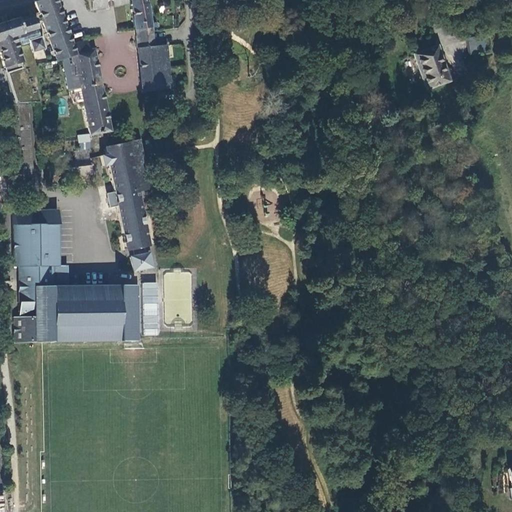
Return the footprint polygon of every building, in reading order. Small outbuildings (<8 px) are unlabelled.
[(61,16),(55,0),(40,0),(34,2),(42,23),(61,16)] [(87,0),(90,10),(125,3),(123,0),(87,0)] [(150,27),(145,0),(129,0),(134,30),(150,27)] [(32,19),(30,19),(29,16),(17,20),(16,19),(0,23),(0,58),(3,68),(18,63),(20,68),(5,73),(14,104),(36,102),(33,64),(29,53),(42,49),(38,37),(40,37),(37,28),(35,29),(32,19)] [(61,16),(42,23),(55,61),(61,59),(64,76),(76,74),(79,88),(88,136),(109,132),(93,49),(87,51),(84,41),(71,44),(61,16)] [(134,30),(137,54),(153,53),(153,50),(150,27),(134,30)] [(484,35),(465,39),(468,55),(487,51),(484,35)] [(434,47),(439,62),(442,61),(436,46),(434,47)] [(434,47),(412,55),(419,76),(424,74),(429,88),(449,81),(442,61),(439,62),(434,47)] [(153,50),(153,53),(158,95),(168,94),(163,49),(153,50)] [(141,97),(158,95),(153,53),(137,54),(141,97)] [(64,76),(67,91),(79,88),(76,74),(64,76)] [(419,76),(425,90),(429,88),(424,74),(419,76)] [(10,175),(31,174),(26,104),(5,106),(10,175)] [(78,151),(79,160),(88,159),(86,149),(89,149),(87,137),(76,138),(78,151)] [(125,251),(148,246),(140,210),(137,192),(132,172),(143,169),(137,141),(104,147),(105,155),(100,156),(102,166),(107,165),(114,196),(117,214),(119,222),(125,251)] [(70,152),(71,161),(79,160),(78,151),(70,152)] [(88,159),(79,160),(71,161),(48,164),(50,186),(90,181),(88,159)] [(143,169),(132,172),(137,192),(147,189),(143,169)] [(268,219),(275,218),(275,212),(280,211),(277,188),(264,190),(268,219)] [(33,343),(134,341),(133,286),(66,287),(66,266),(57,266),(57,211),(12,211),(13,267),(18,267),(18,288),(18,317),(13,317),(13,343),(33,343)] [(149,267),(146,254),(129,258),(132,271),(149,267)]
